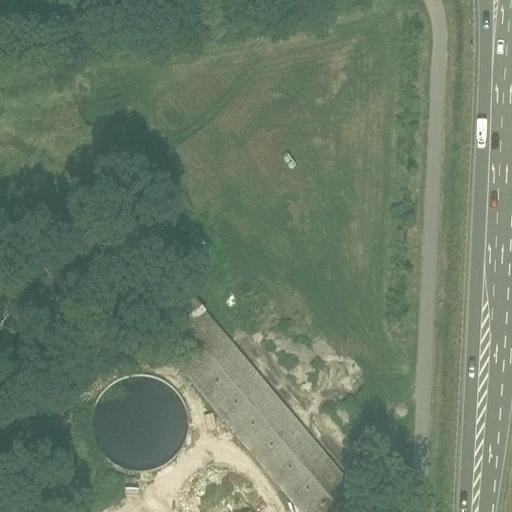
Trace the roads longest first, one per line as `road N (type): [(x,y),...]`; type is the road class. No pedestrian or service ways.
road 1 (unclassified): [(429,0),(440,40),(419,511)]
road 2 (primary): [(475,511),(505,118)]
